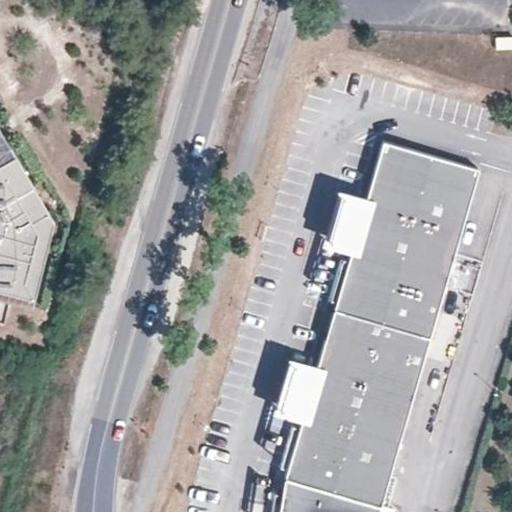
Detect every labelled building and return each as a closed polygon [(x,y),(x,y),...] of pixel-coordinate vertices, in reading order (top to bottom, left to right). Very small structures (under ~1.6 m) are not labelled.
[(0,151),(11,145),(0,126),(0,151)] [(378,511),(383,498),(428,339),(444,288),(479,168),(383,140),(365,201),(352,246),(348,259),(332,312),(315,369),(302,414),(286,468),(278,511),(378,511)] [(11,145),(0,151),(0,292),(34,301),(52,217),(11,145)] [(365,201),(347,196),(334,241),(352,246),(365,201)] [(315,369),(297,364),(284,408),(302,414),(315,369)]
